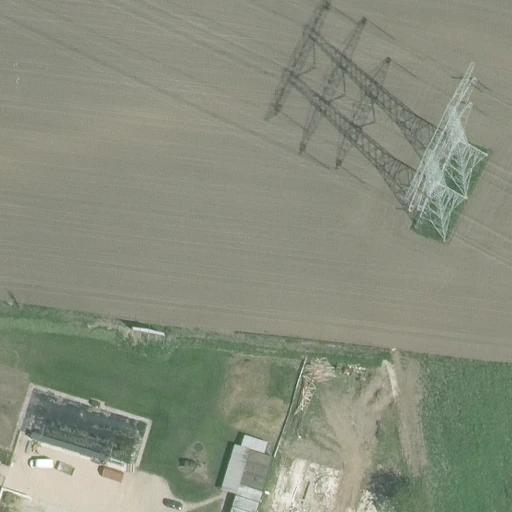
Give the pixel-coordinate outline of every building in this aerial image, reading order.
[(37,333),(54,334),(54,320),(38,319),(37,333)] [(359,439),(358,450),(387,453),(388,442),(359,439)] [(73,478),(77,450),(62,448),(58,476),(73,478)] [(256,511),(273,460),(250,453),(236,497),(231,511),(256,511)] [(288,511),(330,511),(341,481),(344,471),(305,459),(298,481),(288,511)] [(356,511),(395,511),(399,501),(363,490),(356,511)]
